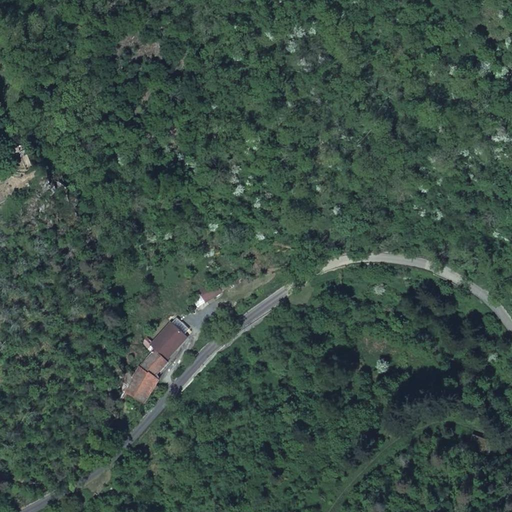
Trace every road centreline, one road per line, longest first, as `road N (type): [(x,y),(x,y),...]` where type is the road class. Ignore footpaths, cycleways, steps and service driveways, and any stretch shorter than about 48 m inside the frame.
road 1 (tertiary): [(24,511),(115,455),(213,346),(328,265),(360,258),(421,263),(475,289),(511,328)]
road 2 (track): [(327,511),(407,425),(464,416),(502,443)]
